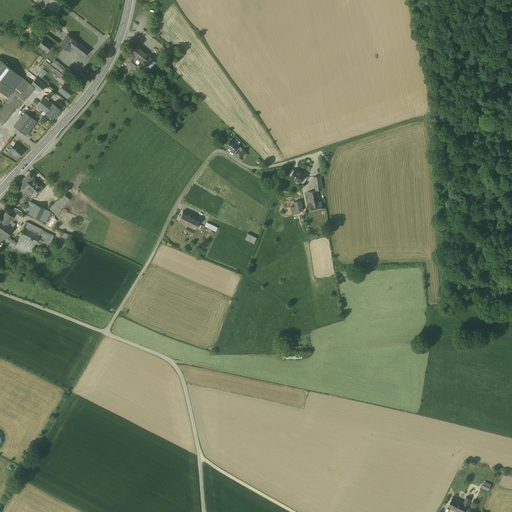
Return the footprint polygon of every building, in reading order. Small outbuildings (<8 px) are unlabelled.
[(88,48),(68,32),(60,42),(69,50),(73,45),(84,54),(88,48)] [(44,35),(38,43),(47,50),(53,43),(44,35)] [(147,66),(154,56),(139,46),(141,43),(136,39),(123,57),(131,62),(135,57),(147,66)] [(175,55),(170,51),(166,54),(171,59),(175,55)] [(69,67),(56,57),(52,61),(65,72),(69,67)] [(139,61),(135,65),(146,74),(149,69),(139,61)] [(53,73),(60,78),(63,74),(55,69),(53,73)] [(0,111),(0,121),(4,124),(37,83),(47,91),(51,87),(38,76),(34,81),(26,75),(9,97),(10,98),(0,111)] [(76,89),(66,81),(59,90),(69,98),(76,89)] [(61,107),(44,94),(40,100),(36,97),(32,101),(54,117),(61,107)] [(26,135),(37,121),(24,111),(13,126),(26,135)] [(233,136),(227,143),(235,150),(241,143),(233,136)] [(12,150),(22,158),(27,151),(17,143),(12,150)] [(250,151),(243,146),(240,150),(247,155),(250,151)] [(305,174),(295,169),(295,170),(292,176),(291,177),(301,182),(305,175),(305,174)] [(31,198),(43,185),(30,172),(19,183),(24,187),(22,189),(31,198)] [(316,190),(323,189),(321,176),(314,177),(316,190)] [(318,190),(308,192),(311,203),(309,204),(310,211),(323,208),(322,201),(320,201),(318,190)] [(70,198),(62,192),(50,206),(57,213),(70,198)] [(303,210),(301,200),(294,202),(295,206),(291,207),(293,214),(297,214),(297,211),(303,210)] [(25,212),(46,222),(51,211),(30,201),(25,212)] [(199,219),(183,211),(178,221),(195,230),(199,219)] [(54,236),(28,222),(18,241),(9,236),(13,228),(8,224),(13,217),(6,212),(1,219),(0,220),(0,242),(2,241),(13,250),(15,248),(30,256),(35,248),(46,252),(54,236)] [(218,228),(207,223),(205,226),(216,232),(218,228)] [(248,233),(245,240),(254,244),(257,238),(248,233)] [(489,490),(492,483),(485,480),(482,487),(489,490)] [(465,500),(453,495),(449,505),(463,511),(466,511),(473,497),(468,494),(465,500)]
